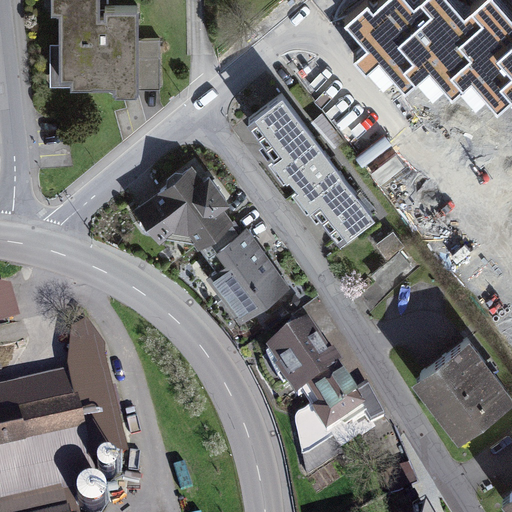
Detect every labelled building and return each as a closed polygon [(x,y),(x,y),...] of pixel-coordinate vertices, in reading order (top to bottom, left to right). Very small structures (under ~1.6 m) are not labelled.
[(49,0),(49,75),(140,76),(141,4),(102,3),(102,0),(49,0)] [(454,92),(464,84),(452,70),(473,52),(461,37),(482,19),(470,5),(464,11),(454,0),(415,0),(413,2),(411,0),(378,0),(349,25),(365,44),(356,52),(383,83),(393,75),(405,89),(413,82),(431,66),(446,83),(454,92)] [(511,13),(500,0),(476,0),(470,5),(482,19),(461,37),(473,52),(452,70),(464,84),(471,78),(485,95),(497,108),(505,101),(511,95),(511,13)] [(242,120),(291,183),(328,156),(281,92),(242,120)] [(291,183),(339,246),(375,220),(328,156),(291,183)] [(230,216),(193,163),(139,200),(162,232),(184,216),(199,238),(230,216)] [(213,270),(245,315),(288,284),(247,227),(223,244),(232,257),(213,270)] [(372,270),(384,285),(412,263),(400,248),(372,270)] [(0,317),(15,314),(8,288),(0,287),(0,317)] [(328,430),(368,403),(313,323),(273,350),(328,430)] [(511,400),(470,340),(412,381),(454,442),(511,400)] [(121,449),(101,365),(0,387),(0,484),(2,492),(0,492),(0,511),(17,511),(78,498),(79,506),(82,510),(85,511),(97,511),(103,509),(108,503),(121,449)] [(511,487),(503,494),(511,505),(511,487)]
